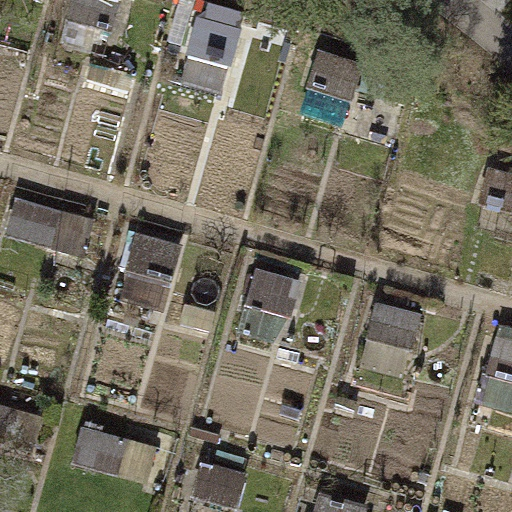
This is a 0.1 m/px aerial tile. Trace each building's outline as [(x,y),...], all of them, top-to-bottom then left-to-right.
[(75,0),(65,37),(111,51),(126,0),(75,0)] [(225,0),(212,0),(189,77),(230,90),(255,9),(225,0)] [(19,197),(11,238),(93,253),(101,212),(19,197)] [(177,305),(188,234),(136,226),(126,297),(177,305)] [(302,308),(308,272),(261,264),(254,300),(302,308)] [(371,369),(418,372),(423,299),(376,296),(371,369)] [(92,418),(78,458),(152,483),(165,444),(92,418)] [(205,459),(203,496),(249,499),(251,462),(205,459)] [(362,511),(365,498),(316,489),(312,511),(362,511)]
